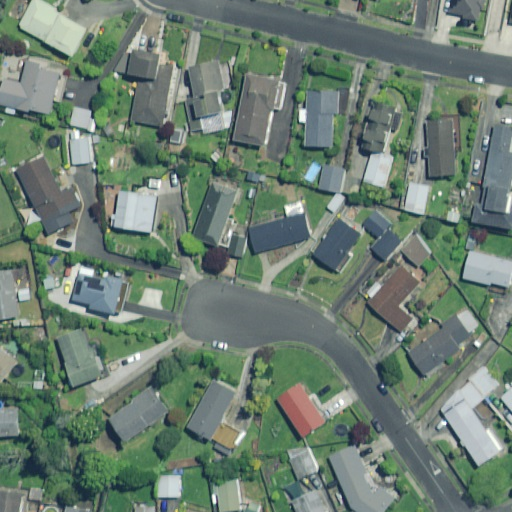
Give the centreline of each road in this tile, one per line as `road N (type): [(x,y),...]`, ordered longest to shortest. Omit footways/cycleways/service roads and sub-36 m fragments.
road 1 (residential): [(455,511),(329,336),(279,315),(216,307)]
road 2 (residential): [(511,71),(200,0)]
